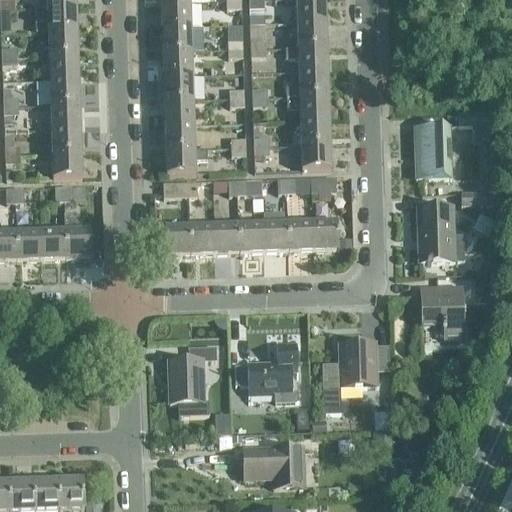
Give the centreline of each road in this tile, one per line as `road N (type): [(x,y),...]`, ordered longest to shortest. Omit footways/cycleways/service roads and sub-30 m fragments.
road 1 (residential): [(127,301),(367,289),(373,266),(364,0)]
road 2 (residential): [(127,301),(116,0)]
road 3 (residential): [(132,440),(127,301)]
road 4 (residential): [(0,446),(132,440)]
road 5 (residential): [(0,304),(127,301)]
